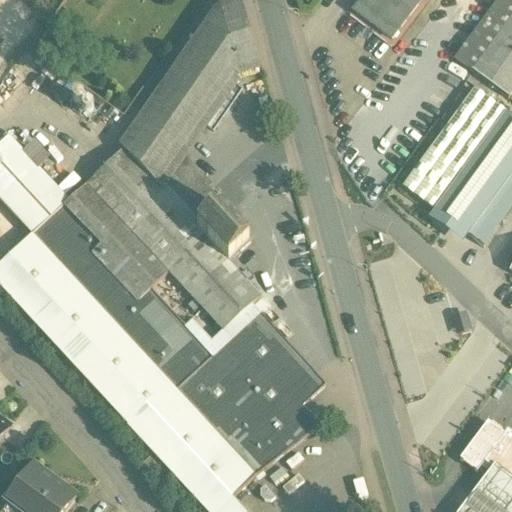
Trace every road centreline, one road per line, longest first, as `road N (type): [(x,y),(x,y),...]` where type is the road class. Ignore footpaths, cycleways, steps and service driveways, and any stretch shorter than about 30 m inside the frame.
road 1 (tertiary): [(269,0),(410,511)]
road 2 (residential): [(142,511),(0,337)]
